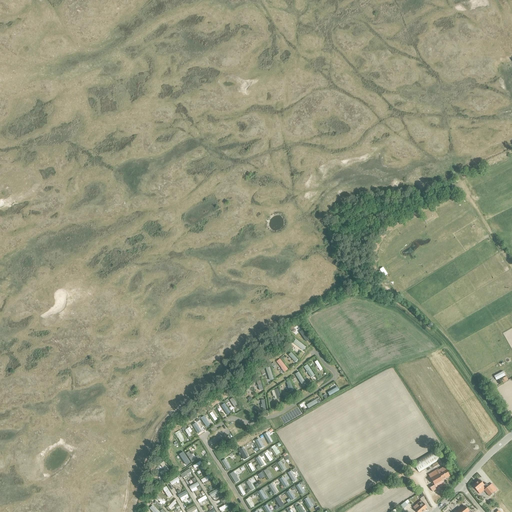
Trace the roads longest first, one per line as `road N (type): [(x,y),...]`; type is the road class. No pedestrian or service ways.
road 1 (track): [(356,288),(291,314),(166,418),(134,511)]
road 2 (track): [(356,288),(399,304),(446,345),(507,435)]
